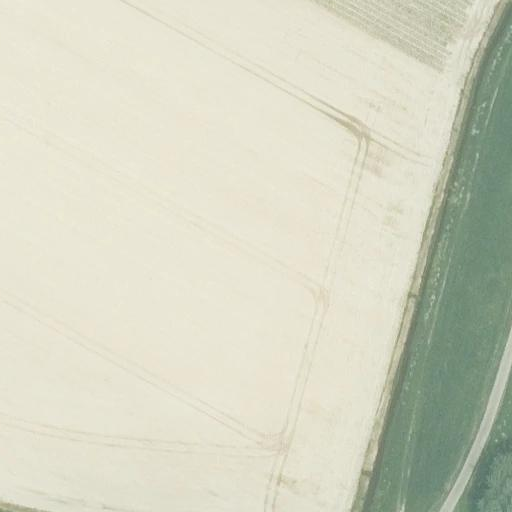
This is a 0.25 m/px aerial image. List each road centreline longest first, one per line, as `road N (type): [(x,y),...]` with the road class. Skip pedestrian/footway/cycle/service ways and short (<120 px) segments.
road 1 (track): [(399,511),(422,373),(489,120),(511,64)]
road 2 (unclassified): [(443,511),(484,421),(511,328)]
